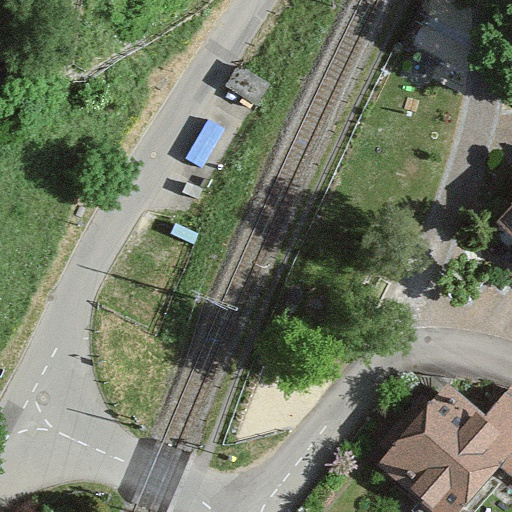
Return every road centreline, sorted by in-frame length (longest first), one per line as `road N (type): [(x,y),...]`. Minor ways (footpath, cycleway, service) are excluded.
road 1 (tertiary): [(24,417),(68,305),(155,131),(243,0)]
road 2 (residential): [(382,364),(481,121),(503,0)]
road 3 (unclassified): [(24,417),(223,511)]
road 4 (residential): [(247,511),(382,364)]
road 5 (residential): [(382,364),(447,357),(511,375)]
